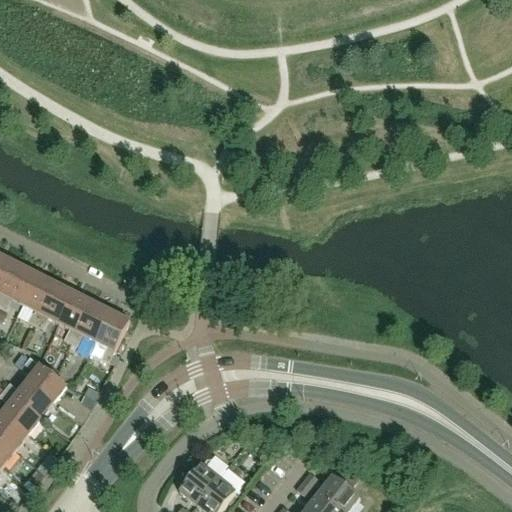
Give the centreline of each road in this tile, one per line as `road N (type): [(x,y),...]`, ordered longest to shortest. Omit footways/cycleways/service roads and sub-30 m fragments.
road 1 (tertiary): [(511,473),(412,405),(256,374),(185,391),(72,510)]
road 2 (residential): [(131,300),(0,234)]
